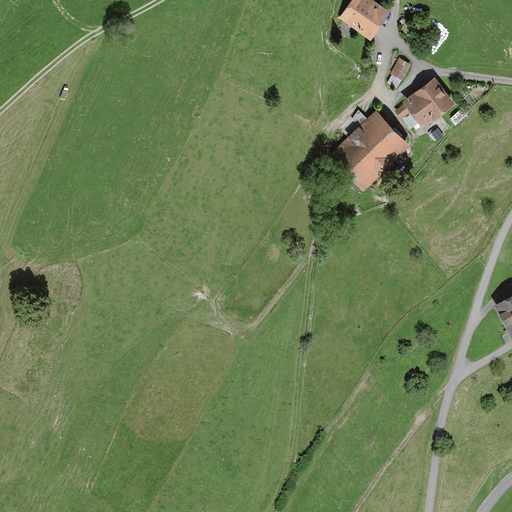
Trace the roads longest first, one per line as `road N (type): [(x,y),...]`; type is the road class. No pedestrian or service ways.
road 1 (track): [(271,511),(290,456),(322,213)]
road 2 (track): [(0,114),(80,43),(168,0)]
road 3 (track): [(395,38),(373,87),(330,136),(322,213)]
